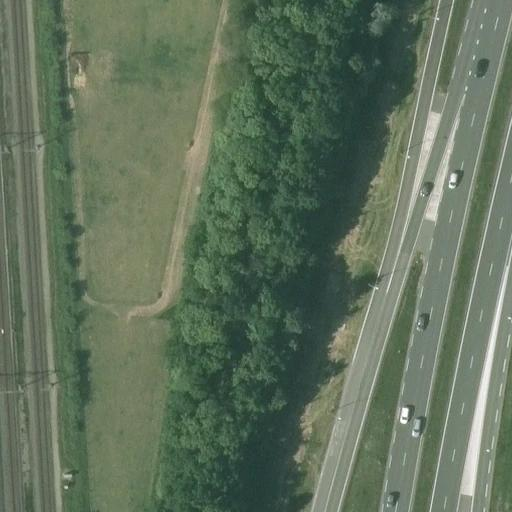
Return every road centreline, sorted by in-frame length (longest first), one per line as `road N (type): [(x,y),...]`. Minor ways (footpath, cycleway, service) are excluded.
road 1 (track): [(64,511),(75,487),(60,452),(35,0)]
road 2 (primary): [(476,101),(393,265),(326,511)]
road 3 (primary): [(476,101),(392,511)]
road 4 (primary): [(447,511),(511,178)]
road 5 (primary): [(479,511),(499,372),(511,179)]
